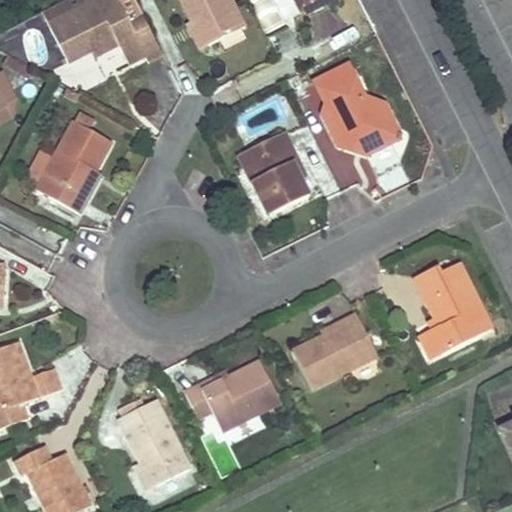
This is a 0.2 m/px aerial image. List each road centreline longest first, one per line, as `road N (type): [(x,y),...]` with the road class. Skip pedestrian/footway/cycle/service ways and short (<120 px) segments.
road 1 (residential): [(228,287),(277,285),(502,174)]
road 2 (residential): [(150,226),(127,251),(125,286),(143,314),(176,326),(208,315),(228,287)]
road 3 (unclassified): [(416,0),(502,174)]
road 4 (residential): [(191,104),(137,206),(150,226)]
road 5 (residential): [(228,287),(223,246),(191,221),(150,226)]
